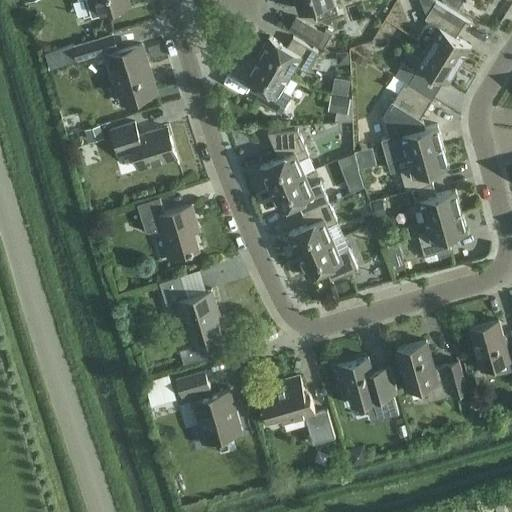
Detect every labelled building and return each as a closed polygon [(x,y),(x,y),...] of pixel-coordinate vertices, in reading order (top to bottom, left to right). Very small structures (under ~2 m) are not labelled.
[(88,0),(93,14),(98,12),(99,13),(127,4),(125,0),(88,0)] [(326,0),(297,0),(300,8),(326,0)] [(428,19),(417,38),(427,44),(459,64),(471,45),(455,36),(466,19),(435,0),(424,17),(428,19)] [(62,24),(71,19),(60,2),(51,8),(62,24)] [(315,42),(321,31),(295,15),(288,26),(315,42)] [(469,18),(465,29),(486,38),(491,28),(469,18)] [(78,58),(117,46),(113,33),(74,45),(78,58)] [(269,35),(257,56),(289,75),(296,63),(306,69),(318,50),(293,35),(287,45),(269,35)] [(107,54),(122,101),(157,90),(142,43),(107,54)] [(370,44),(361,44),(362,53),(371,53),(370,44)] [(459,64),(427,44),(416,63),(447,82),(459,64)] [(347,50),(336,51),(336,59),(340,61),(347,61),(347,50)] [(358,53),(355,58),(366,64),(369,59),(358,53)] [(282,87),(289,75),(257,56),(244,77),(262,87),(256,97),(280,112),(291,94),(282,87)] [(402,61),(395,73),(405,80),(408,82),(416,70),(402,61)] [(237,74),(232,83),(247,91),(251,82),(237,74)] [(386,136),(380,138),(383,147),(387,159),(406,153),(407,154),(443,144),(437,123),(424,126),(422,119),(419,118),(432,97),(408,82),(405,80),(392,101),(384,114),(390,135),(386,136)] [(334,94),(332,108),(336,109),(334,121),(352,119),(351,97),(334,94)] [(76,113),(63,117),(66,128),(80,124),(76,113)] [(135,120),(111,128),(118,152),(132,148),(138,166),(176,155),(167,126),(139,134),(135,120)] [(98,124),(84,128),(87,138),(101,134),(98,124)] [(260,165),(269,187),(304,172),(298,159),(309,154),(297,128),(267,131),(278,157),(260,165)] [(410,166),(400,169),(406,189),(433,182),(429,170),(449,165),(443,144),(407,154),(410,166)] [(309,185),(304,172),(269,187),(279,209),(297,201),(302,212),(329,201),(320,181),(309,185)] [(359,173),(346,178),(350,190),(363,185),(359,173)] [(433,182),(406,189),(411,210),(422,207),(425,219),(461,209),(455,188),(436,193),(433,182)] [(145,230),(160,230),(168,257),(199,248),(191,222),(197,221),(191,202),(164,210),(160,195),(137,202),(145,230)] [(337,221),(329,201),(302,212),(307,223),(288,231),(298,253),(332,239),(326,225),(337,221)] [(385,201),(374,204),(377,215),(387,213),(385,201)] [(428,231),(418,234),(424,255),(451,247),(448,236),(467,230),(461,209),(425,219),(428,231)] [(335,239),(363,227),(358,217),(330,228),(335,239)] [(338,252),(332,239),(298,253),(307,276),(326,268),(331,279),(357,267),(349,247),(338,252)] [(398,251),(389,254),(394,271),(403,268),(398,251)] [(166,302),(177,299),(191,344),(214,337),(225,333),(211,288),(187,295),(180,274),(159,280),(166,302)] [(469,326),(481,367),(510,359),(498,318),(469,326)] [(191,344),(180,348),(184,362),(218,351),(214,337),(191,344)] [(397,347),(408,388),(423,383),(428,400),(453,392),(454,393),(467,389),(458,358),(445,362),(445,364),(434,367),(426,339),(397,347)] [(368,355),(331,365),(336,381),(345,379),(351,403),(371,398),(377,418),(398,412),(393,392),(396,391),(392,377),(389,365),(372,370),(368,355)] [(191,399),(199,426),(196,427),(200,442),(203,441),(204,442),(242,431),(230,388),(208,394),(206,387),(210,386),(205,368),(176,377),(181,394),(192,391),(194,398),(191,399)] [(277,386),(260,391),(267,416),(279,413),(282,422),(305,415),(313,442),(335,436),(327,408),(315,411),(311,395),(306,396),(300,374),(276,381),(277,386)] [(166,377),(157,379),(160,390),(169,387),(166,377)] [(362,444),(348,448),(352,463),(367,459),(362,444)] [(501,497),(487,501),(490,511),(500,511),(503,507),(501,497)]
